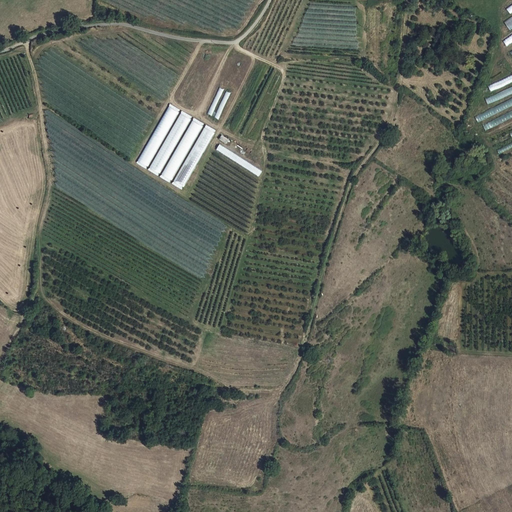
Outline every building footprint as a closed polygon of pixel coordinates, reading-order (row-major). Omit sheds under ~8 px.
[(511,33),(503,40),(506,45),(511,41),(511,33)] [(511,75),(489,86),(491,92),(511,81),(511,75)] [(511,87),(486,98),(488,104),(511,94),(511,87)] [(511,99),(475,115),(478,121),(511,106),(511,99)] [(168,105),(138,163),(148,168),(178,110),(168,105)] [(180,110),(151,172),(161,176),(190,115),(180,110)] [(483,125),(486,131),(511,117),(511,114),(510,112),(483,125)] [(192,117),(163,178),(173,183),(202,122),(192,117)] [(214,131),(204,126),(173,184),(183,190),(214,131)] [(226,143),(229,139),(222,135),(220,139),(226,143)]
